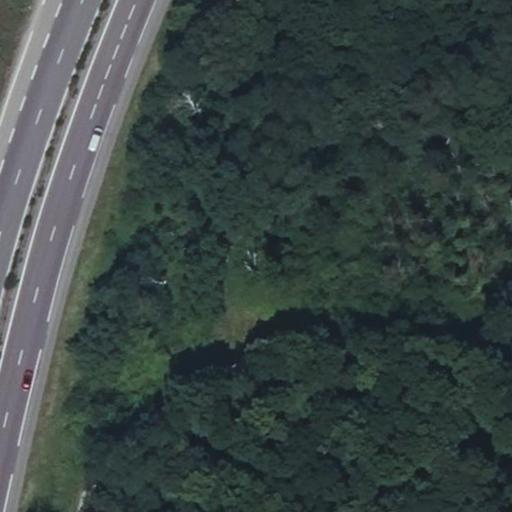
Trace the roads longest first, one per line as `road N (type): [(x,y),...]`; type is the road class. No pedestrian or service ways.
road 1 (track): [(87,511),(107,473),(188,411),(348,366),(511,352)]
road 2 (trunk): [(0,438),(82,129),(133,0)]
road 3 (trunk): [(78,0),(0,234)]
